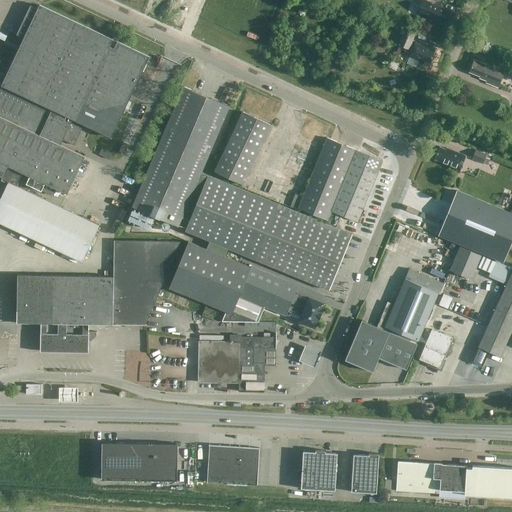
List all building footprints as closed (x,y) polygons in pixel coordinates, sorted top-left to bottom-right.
[(261,0),(237,0),(233,9),(253,18),(261,0)] [(445,24),(450,11),(430,3),(431,2),(425,0),(421,0),(416,14),(433,20),(433,19),(445,24)] [(0,176),(3,177),(8,167),(8,166),(22,173),(25,174),(29,176),(26,183),(41,190),(44,183),(66,193),(82,160),(83,156),(82,155),(64,147),(61,145),(63,140),(68,142),(73,145),(82,127),(76,125),(71,123),(73,119),(92,128),(111,137),(115,130),(116,127),(123,113),(149,57),(116,41),(118,39),(111,36),(109,38),(63,16),(61,15),(57,13),(42,6),(40,5),(38,9),(24,39),(6,76),(4,81),(2,85),(0,83),(0,176)] [(362,22),(381,29),(383,23),(364,16),(362,22)] [(418,60),(419,58),(430,63),(435,50),(415,42),(414,44),(411,43),(415,34),(404,30),(398,45),(412,51),(409,57),(418,60)] [(469,72),(480,76),(479,78),(487,81),(486,83),(498,88),(505,69),(493,65),(492,67),(474,60),(469,72)] [(230,106),(184,86),(132,206),(178,226),(230,106)] [(237,123),(214,171),(243,184),(267,134),(271,125),(254,117),(245,113),(242,111),(237,123)] [(357,221),(382,160),(356,150),(356,149),(327,137),(298,208),(328,220),(331,211),(357,221)] [(119,152),(123,154),(128,145),(123,142),(119,152)] [(434,159),(449,165),(448,168),(459,172),(466,156),(446,147),(446,149),(439,146),(434,159)] [(99,155),(109,159),(111,154),(101,149),(99,155)] [(491,156),(475,150),(472,159),(487,165),(491,156)] [(8,183),(0,198),(0,222),(81,261),(98,224),(16,185),(22,173),(8,166),(8,167),(3,177),(2,180),(8,183)] [(202,172),(182,217),(189,220),(185,231),(210,241),(207,248),(224,256),(227,248),(311,282),(312,279),(329,239),(334,226),(202,172)] [(511,240),(511,213),(457,191),(438,235),(503,262),(511,240)] [(296,209),(302,195),(296,192),(290,207),(296,209)] [(129,213),(151,222),(153,218),(131,208),(129,213)] [(335,229),(331,240),(347,247),(349,241),(351,235),(335,229)] [(88,352),(88,339),(91,339),(93,336),(96,334),(96,332),(97,332),(97,330),(88,330),(88,324),(117,324),(129,325),(146,325),(146,324),(180,241),(114,240),(113,276),(18,275),(17,323),(36,323),(41,323),(41,324),(41,328),(41,338),(41,351),(88,352)] [(207,248),(197,244),(189,241),(170,288),(227,310),(222,321),(258,321),(264,306),(238,296),(251,267),(224,256),(207,248)] [(450,270),(471,279),(482,255),(460,246),(450,270)] [(479,267),(490,272),(491,272),(496,262),(496,261),(495,261),(488,258),(484,256),(483,256),(479,267)] [(251,267),(238,296),(264,306),(286,315),(288,310),(302,315),(299,320),(314,326),(318,318),(320,319),(322,313),(320,312),(324,303),(309,297),(308,299),(294,293),(278,287),(281,279),(251,267)] [(409,268),(405,278),(439,293),(440,293),(444,283),(409,268)] [(511,271),(478,347),(500,357),(511,329),(511,271)] [(415,343),(416,340),(418,341),(439,293),(405,278),(405,279),(394,304),(388,302),(378,326),(377,327),(370,323),(362,320),(345,359),(373,371),(379,357),(406,369),(417,343),(415,343)] [(453,297),(443,293),(439,304),(448,308),(453,297)] [(419,359),(440,368),(452,338),(432,329),(419,359)] [(239,391),(264,391),(264,365),(267,365),(276,365),(276,362),(276,341),(276,337),(241,337),(241,335),(230,334),(230,341),(199,341),(198,382),(234,382),(239,382),(239,391)] [(308,344),(301,360),(317,367),(324,351),(308,344)] [(26,393),(41,393),(41,391),(41,384),(28,383),(26,383),(26,388),(26,391),(26,393)] [(59,387),(59,402),(78,402),(78,387),(59,387)] [(177,480),(177,458),(177,456),(177,444),(153,443),(145,443),(145,444),(135,444),(135,443),(129,443),(126,443),(117,443),(117,442),(106,442),(103,442),(102,442),(102,468),(102,469),(102,476),(101,476),(101,479),(177,480)] [(259,448),(260,448),(260,447),(239,446),(209,444),(208,445),(209,445),(207,482),(227,483),(227,484),(247,485),(257,485),(259,448)] [(298,479),(301,479),(301,488),(335,490),(337,453),(326,452),(326,450),(322,450),(320,450),(315,449),(315,451),(303,451),(302,470),(298,470),(298,474),(298,479)] [(354,454),(353,454),(351,491),(361,492),(377,493),(379,453),(373,453),(369,453),(369,455),(354,454)] [(397,479),(396,490),(410,491),(414,491),(439,493),(439,496),(445,497),(465,498),(466,494),(511,497),(511,467),(472,465),(472,468),(467,467),(467,465),(458,464),(409,461),(398,461),(397,476),(397,479)]
